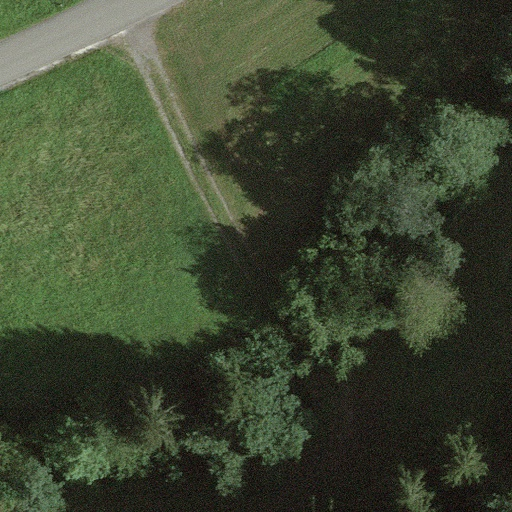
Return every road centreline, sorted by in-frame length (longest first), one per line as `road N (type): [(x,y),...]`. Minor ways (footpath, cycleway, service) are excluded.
road 1 (track): [(125,2),(340,411),(338,463),(328,487),(302,511)]
road 2 (unclassified): [(130,0),(0,62)]
